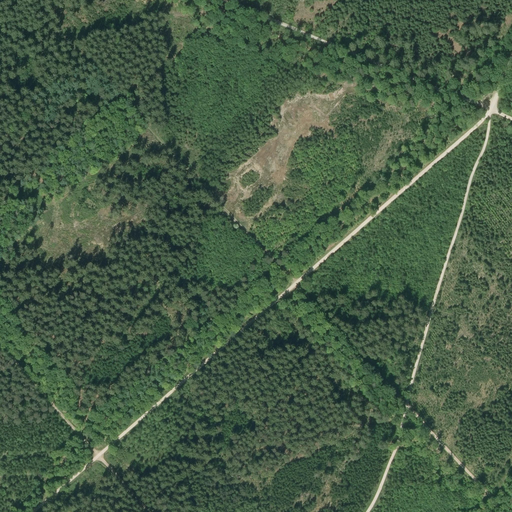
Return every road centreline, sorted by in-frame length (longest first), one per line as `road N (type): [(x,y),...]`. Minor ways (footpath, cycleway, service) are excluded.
road 1 (track): [(73,40),(507,511)]
road 2 (track): [(33,511),(492,108)]
road 3 (track): [(492,108),(403,427),(366,511)]
road 4 (track): [(233,3),(492,108)]
road 5 (track): [(0,343),(148,511)]
